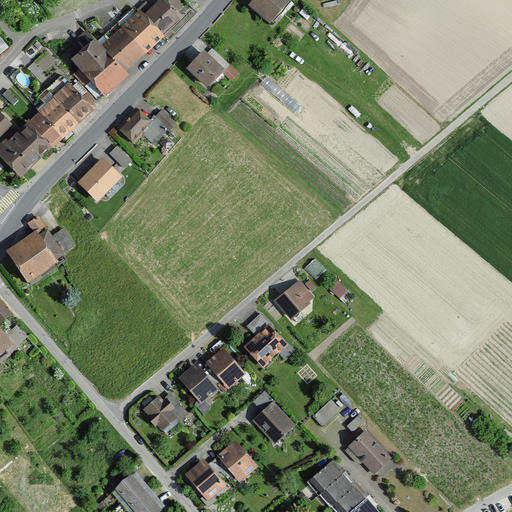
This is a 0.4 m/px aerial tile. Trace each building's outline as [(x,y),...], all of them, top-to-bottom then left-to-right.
[(95,40),(72,62),(105,97),(128,75),(126,72),(164,37),(162,35),(180,18),(162,0),(161,0),(145,15),(141,10),(101,47),(95,40)] [(291,0),(254,0),(249,7),(270,25),(291,0)] [(0,34),(0,54),(10,46),(0,34)] [(208,47),(187,70),(208,89),(229,66),(208,47)] [(6,140),(0,146),(0,156),(21,179),(52,149),(92,109),(68,84),(25,126),(29,129),(22,136),(19,133),(9,143),(6,140)] [(9,88),(3,93),(13,104),(19,99),(9,88)] [(150,122),(138,111),(119,131),(133,143),(141,134),(153,146),(174,124),(160,111),(150,122)] [(0,136),(10,127),(0,116),(0,136)] [(121,171),(133,159),(117,144),(106,157),(121,171)] [(121,177),(101,158),(77,183),(97,202),(121,177)] [(33,234),(7,251),(29,283),(58,263),(56,260),(64,255),(63,253),(74,246),(62,229),(52,236),(39,216),(27,224),(33,234)] [(305,267),(316,279),(327,269),(316,257),(305,267)] [(299,280),(275,301),(292,320),(311,304),(308,301),(314,297),(299,280)] [(339,281),(332,289),(345,302),(353,294),(339,281)] [(0,354),(14,344),(0,325),(0,323),(11,315),(0,301),(0,354)] [(256,336),(244,347),(263,368),(279,353),(285,360),(295,350),(288,343),(286,344),(270,326),(271,325),(261,313),(247,326),(256,336)] [(18,323),(7,332),(18,345),(29,336),(18,323)] [(206,363),(209,366),(206,369),(219,383),(222,380),(229,388),(246,373),(223,348),(206,363)] [(196,363),(179,378),(202,404),(219,389),(216,386),(219,383),(206,369),(203,371),(196,363)] [(295,426),(264,392),(254,402),(263,412),(253,421),(274,444),(295,426)] [(159,395),(144,409),(149,414),(146,417),(155,427),(157,424),(166,434),(188,414),(170,393),(163,400),(159,395)] [(331,400),(314,416),(324,427),(341,410),(331,400)] [(366,421),(359,414),(347,426),(353,433),(366,421)] [(392,458),(366,430),(348,446),(349,448),(346,450),(357,462),(363,462),(374,474),(392,458)] [(258,467),(235,440),(217,455),(221,459),(217,463),(227,475),(231,479),(235,476),(240,482),(258,467)] [(208,466),(203,459),(185,474),(208,501),(226,485),(221,479),(227,475),(217,463),(215,461),(208,466)] [(331,461),(310,480),(333,506),(334,505),(340,511),(378,511),(368,499),(366,500),(355,487),(354,488),(331,461)] [(132,476),(115,490),(133,511),(160,511),(162,511),(132,476)]
